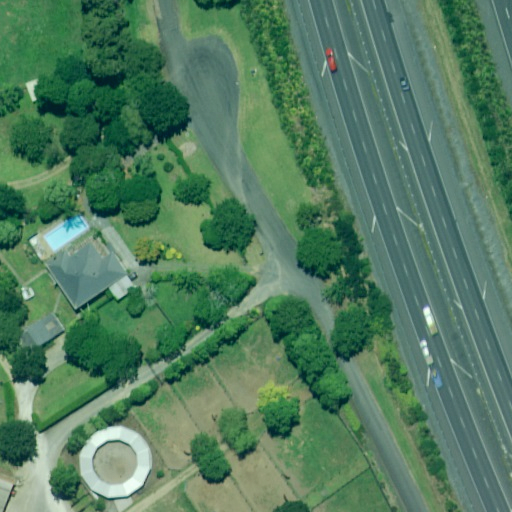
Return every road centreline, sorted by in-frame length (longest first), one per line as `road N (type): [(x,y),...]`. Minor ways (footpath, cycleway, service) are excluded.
road 1 (unclassified): [(156,0),(184,88),(309,296),(411,511)]
road 2 (motorway): [(489,511),(412,327),(306,0)]
road 3 (motorway): [(353,0),(456,316),(511,451)]
